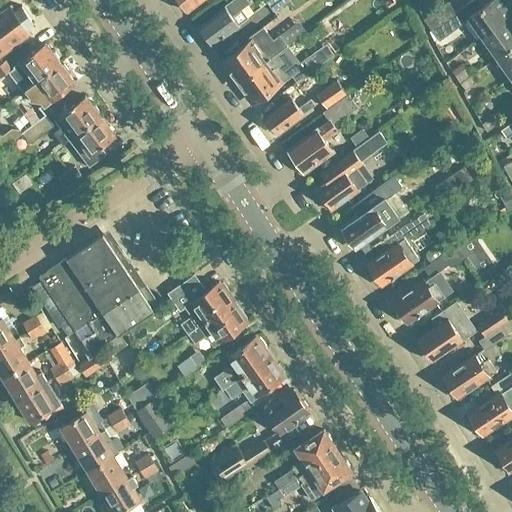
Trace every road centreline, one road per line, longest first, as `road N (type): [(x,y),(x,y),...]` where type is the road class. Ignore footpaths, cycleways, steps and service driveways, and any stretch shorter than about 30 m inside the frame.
road 1 (residential): [(500,508),(315,227),(276,250)]
road 2 (residential): [(401,511),(241,273),(276,250)]
road 3 (tertiary): [(443,501),(276,250)]
road 4 (residential): [(0,265),(198,134)]
road 5 (residential): [(284,182),(154,0)]
